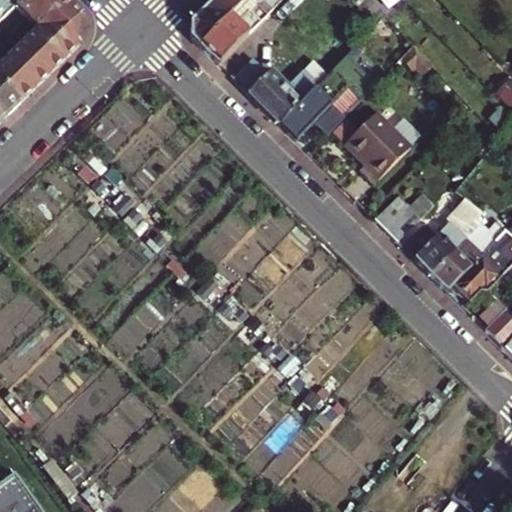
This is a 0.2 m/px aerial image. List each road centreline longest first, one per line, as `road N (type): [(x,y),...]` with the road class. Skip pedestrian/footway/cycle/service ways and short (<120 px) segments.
road 1 (residential): [(137,31),(511,402)]
road 2 (residential): [(0,165),(137,31)]
